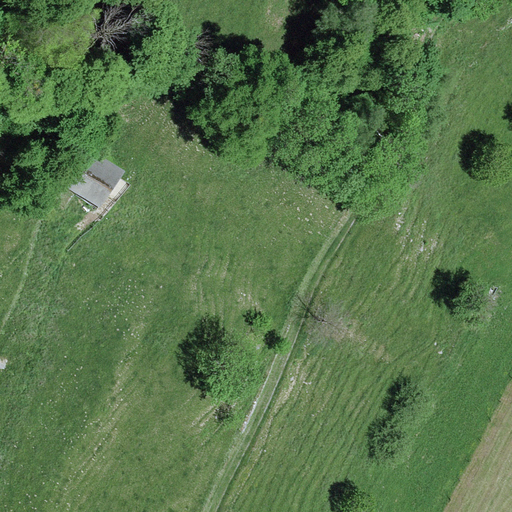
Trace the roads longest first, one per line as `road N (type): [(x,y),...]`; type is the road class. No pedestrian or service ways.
road 1 (track): [(213,511),(438,22),(460,0)]
road 2 (track): [(0,451),(59,237)]
